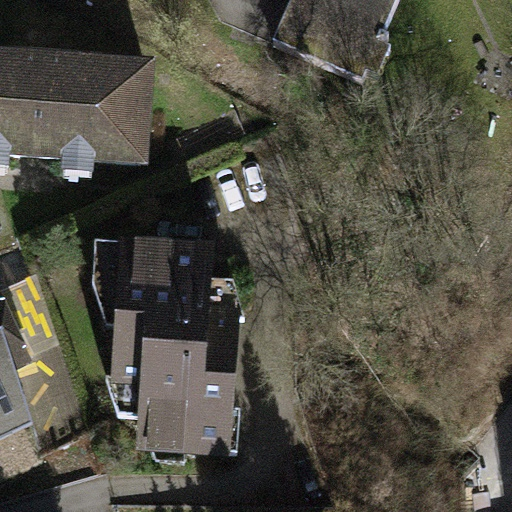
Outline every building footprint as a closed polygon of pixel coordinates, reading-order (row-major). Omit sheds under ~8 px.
[(294,0),(275,44),(364,82),(368,73),(380,78),(392,51),(381,46),(400,0),(294,0)] [(153,64),(0,52),(0,160),(29,163),(145,171),(153,64)] [(214,248),(121,241),(121,247),(96,246),(93,290),(106,331),(115,331),(112,382),(106,381),(118,421),(139,421),(137,455),(230,460),(241,323),(246,323),(234,286),(212,284),(214,248)] [(34,277),(0,293),(0,297),(31,364),(15,372),(42,457),(93,434),(34,277)] [(0,476),(42,457),(15,372),(31,364),(0,297),(0,476)]
